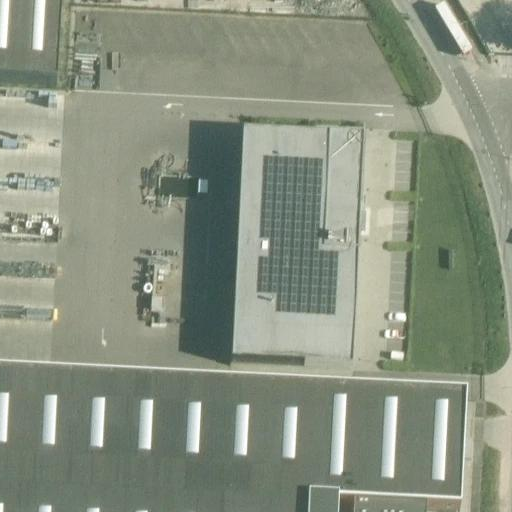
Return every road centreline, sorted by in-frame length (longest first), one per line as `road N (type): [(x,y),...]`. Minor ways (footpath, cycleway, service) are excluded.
road 1 (unclassified): [(474,120),(407,0)]
road 2 (unclassified): [(511,246),(474,120)]
